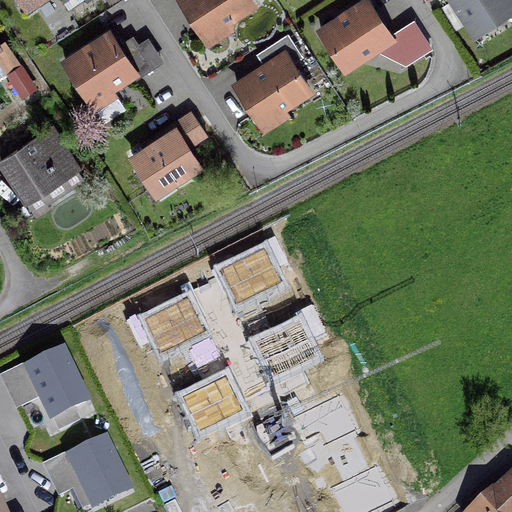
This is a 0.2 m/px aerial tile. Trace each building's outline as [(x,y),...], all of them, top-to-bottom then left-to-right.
[(182,0),(204,34),(253,3),(250,0),(182,0)] [(367,0),(321,30),(345,67),(389,38),(405,63),(431,46),(414,21),(391,36),(367,0)] [(453,0),(475,33),(511,8),(511,2),(510,0),(453,0)] [(109,33),(66,61),(91,99),(133,72),(137,77),(153,66),(133,37),(118,47),(109,33)] [(237,84),(261,120),(309,89),(292,62),(302,55),(288,34),(262,50),(271,63),(237,84)] [(0,71),(16,61),(4,42),(0,44),(0,71)] [(77,167),(51,127),(1,159),(27,199),(77,167)] [(168,174),(173,180),(199,163),(176,129),(133,157),(152,185),(168,174)] [(237,309),(282,288),(265,252),(220,273),(237,309)] [(161,359),(206,337),(189,301),(144,323),(161,359)] [(255,345),(272,381),(317,360),(300,324),(255,345)] [(29,370),(52,418),(86,401),(63,353),(29,370)] [(199,436),(244,414),(226,378),(181,400),(199,436)] [(312,451),(357,429),(339,393),(294,415),(312,451)] [(105,441),(71,457),(94,505),(128,488),(105,441)] [(212,474),(229,510),(274,489),(257,453),(212,474)] [(331,486),(343,511),(369,511),(394,500),(376,464),(331,486)] [(511,511),(511,476),(499,488),(494,483),(472,501),(478,508),(472,511),(511,511)]
